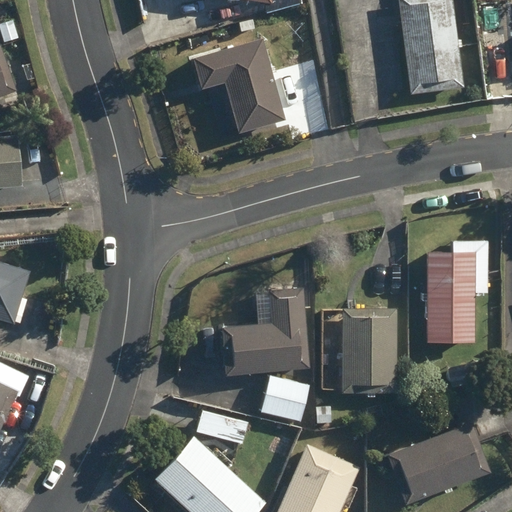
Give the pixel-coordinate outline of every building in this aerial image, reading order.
[(400,0),(411,94),(464,88),(453,0),(400,0)] [(225,82),(239,132),(286,120),(264,38),(194,58),(202,88),(225,82)] [(0,44),(0,96),(16,91),(1,45),(0,44)] [(0,137),(0,187),(22,186),(17,136),(0,137)] [(428,342),(475,342),(475,292),(488,292),(488,240),(453,240),(453,253),(429,253),(428,342)] [(0,318),(14,323),(30,272),(0,262),(0,318)] [(222,327),(226,374),(311,367),(304,287),(270,290),(273,323),(222,327)] [(344,392),(397,393),(397,308),(344,308),(344,392)] [(450,369),(453,386),(483,381),(480,364),(450,369)] [(264,412),(301,420),(309,386),(272,377),(264,412)] [(0,428),(4,421),(16,426),(24,411),(12,405),(18,392),(0,383),(0,428)] [(317,408),(317,424),(331,423),(331,407),(317,408)] [(197,431),(243,443),(249,423),(203,411),(197,431)] [(388,455),(406,504),(491,472),(473,424),(388,455)] [(155,479),(190,511),(257,511),(266,504),(194,436),(155,479)] [(277,511),(340,511),(360,467),(308,444),(277,511)]
